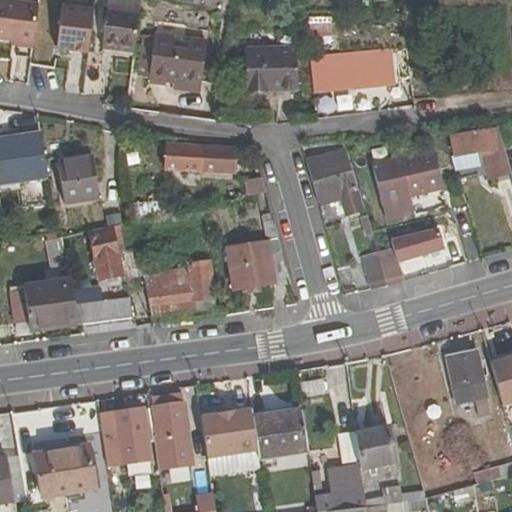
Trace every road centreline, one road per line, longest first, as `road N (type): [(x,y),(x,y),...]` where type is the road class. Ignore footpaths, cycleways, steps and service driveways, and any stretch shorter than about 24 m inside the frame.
road 1 (primary): [(0,382),(331,336)]
road 2 (residential): [(274,135),(0,100)]
road 3 (residential): [(274,135),(331,336)]
road 4 (primary): [(331,336),(511,290)]
